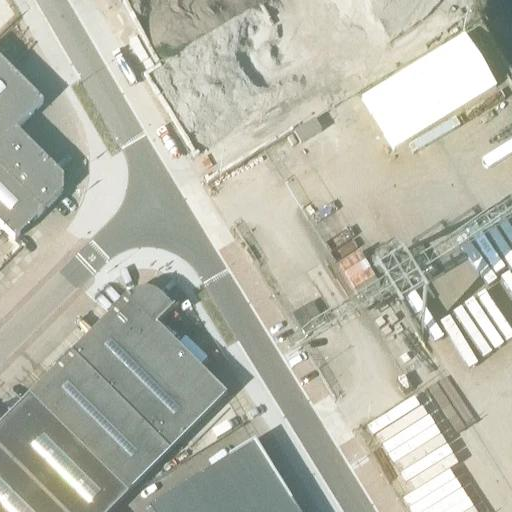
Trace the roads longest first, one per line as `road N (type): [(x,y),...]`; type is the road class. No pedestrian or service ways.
road 1 (unclassified): [(365,511),(155,207)]
road 2 (unclassified): [(155,207),(38,0)]
road 3 (unclassified): [(0,363),(155,207)]
